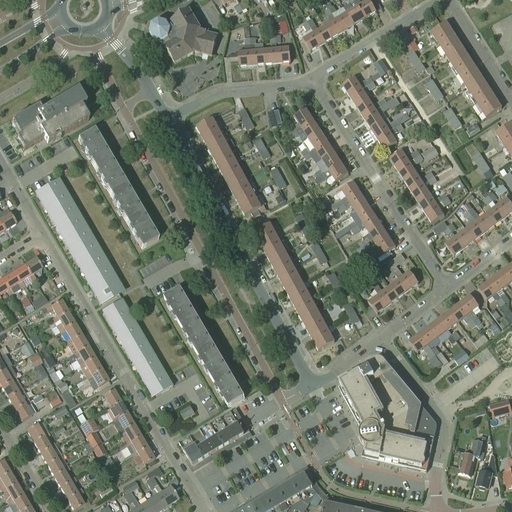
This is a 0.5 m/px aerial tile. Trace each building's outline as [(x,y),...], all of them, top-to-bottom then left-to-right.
[(220,0),(224,6),(230,3),(239,18),(244,16),(242,13),(243,12),(244,14),(247,13),(246,11),(247,10),(243,3),(239,6),(235,0),(220,0)] [(347,0),(354,10),(347,14),(354,26),(365,20),(353,0),(347,0)] [(359,0),(353,0),(365,20),(376,13),(369,1),(362,5),(359,0)] [(333,6),(323,12),(327,18),(337,13),(333,6)] [(151,27),(149,35),(153,41),(161,44),(163,43),(165,47),(164,48),(174,66),(192,56),(193,55),(194,54),(199,56),(199,55),(212,58),(217,37),(205,34),(205,33),(199,32),(200,31),(189,12),(170,23),(171,24),(167,26),(166,25),(158,23),(151,27)] [(227,13),(222,16),(228,25),(233,23),(227,13)] [(347,14),(336,21),(343,33),(354,26),(347,14)] [(309,18),(306,20),(307,23),(310,29),(313,34),(321,47),(332,40),(325,28),(318,31),(312,20),(310,20),(309,18)] [(336,21),(325,28),(332,40),(343,33),(336,21)] [(307,23),(302,26),(306,32),(310,29),(307,23)] [(446,24),(431,34),(440,48),(455,39),(446,24)] [(271,50),(263,51),(264,66),(277,65),(276,50),(276,46),(281,45),(281,37),(280,37),(280,34),(276,34),(276,38),(270,38),(271,50)] [(321,47),(313,34),(309,37),(302,41),(310,53),(321,47)] [(455,39),(440,48),(449,63),(464,53),(455,39)] [(244,52),(237,53),(239,68),(252,67),(250,52),(251,52),(251,48),(256,47),(255,40),(244,41),(245,48),(244,48),(244,52)] [(413,42),(403,49),(406,53),(404,55),(407,59),(408,58),(418,75),(425,70),(414,53),(419,50),(413,42)] [(289,48),(276,50),(277,65),(290,64),(289,48)] [(263,51),(251,52),(250,52),(252,67),(264,66),(263,51)] [(464,53),(449,63),(458,77),(474,67),(464,53)] [(354,80),(342,87),(349,99),(362,91),(367,88),(388,74),(381,62),(373,68),(377,75),(370,80),(370,79),(364,83),(364,82),(358,86),(354,80)] [(430,67),(425,70),(427,75),(430,75),(434,73),(430,67)] [(474,67),(458,77),(467,91),(483,81),(474,67)] [(388,74),(367,88),(369,92),(376,88),(373,84),(389,75),(388,74)] [(432,81),(425,85),(436,103),(443,98),(432,81)] [(483,81),(467,91),(477,106),(492,96),(483,81)] [(362,91),(349,99),(356,109),(368,101),(362,91)] [(88,122),(81,110),(81,109),(80,110),(79,110),(85,106),(85,105),(80,108),(80,107),(79,105),(79,104),(78,103),(78,102),(78,100),(78,99),(78,98),(78,97),(77,96),(76,94),(78,93),(77,92),(42,113),(38,107),(24,115),(19,115),(19,118),(11,123),(19,137),(20,137),(16,139),(24,151),(43,140),(47,146),(88,122)] [(368,101),(356,109),(363,120),(400,96),(397,92),(373,108),(368,101)] [(400,96),(363,120),(370,130),(382,123),(376,112),(379,110),(382,115),(389,111),(390,112),(399,106),(395,100),(400,97),(400,96)] [(492,96),(477,106),(486,120),(501,110),(492,96)] [(450,109),(443,114),(454,131),(461,127),(450,109)] [(244,110),(236,114),(246,132),(254,128),(244,110)] [(284,134),(282,135),(285,138),(284,139),(285,140),(313,122),(306,111),(294,119),(297,124),(283,134),(284,134)] [(278,112),(268,115),(271,129),(282,127),(278,112)] [(382,123),(370,130),(377,141),(389,133),(410,120),(407,115),(397,122),(397,123),(391,126),(388,121),(383,124),(382,123)] [(245,218),(250,215),(253,220),(260,216),(259,215),(266,211),(263,206),(260,208),(252,194),(244,179),(236,165),(228,150),(220,135),(212,120),(196,129),(204,144),(212,158),(220,173),(228,188),(236,203),(245,218)] [(389,133),(377,141),(384,152),(396,144),(392,138),(396,136),(397,137),(404,132),(401,128),(401,127),(411,120),(410,120),(389,133)] [(313,122),(285,140),(288,144),(289,143),(303,134),(308,140),(320,132),(313,122)] [(476,125),(465,132),(469,138),(480,131),(476,125)] [(511,126),(511,125),(495,135),(504,149),(511,144),(511,126)] [(93,131),(78,141),(84,152),(86,154),(87,157),(94,168),(109,159),(105,150),(102,146),(102,145),(101,144),(99,140),(94,132),(93,131)] [(311,146),(298,155),(301,159),(303,157),(304,158),(327,143),(320,132),(308,140),(311,146)] [(259,139),(252,143),(262,161),(269,157),(259,139)] [(327,143),(304,158),(306,162),(317,155),(321,162),(334,154),(327,143)] [(412,147),(407,150),(416,165),(423,161),(416,151),(415,152),(412,147)] [(432,147),(421,155),(426,163),(438,156),(432,147)] [(401,153),(390,161),(397,172),(409,164),(401,153)] [(478,153),(471,158),(482,175),(490,171),(478,153)] [(321,162),(325,167),(328,173),(341,164),(334,154),(321,162)] [(109,159),(94,168),(101,181),(102,182),(103,184),(109,195),(125,186),(121,178),(119,174),(117,172),(115,168),(109,159)] [(272,171),(268,173),(279,191),(286,187),(276,170),(281,167),(278,162),(270,167),(272,171)] [(302,174),(308,170),(303,163),(297,167),(302,174)] [(318,179),(314,182),(317,186),(331,177),(335,183),(348,175),(341,164),(328,173),(323,176),(318,179)] [(409,164),(397,172),(404,182),(415,174),(409,164)] [(433,179),(427,183),(430,187),(436,183),(437,184),(454,173),(450,168),(433,179)] [(415,174),(404,182),(411,193),(422,185),(415,174)] [(430,174),(424,178),(427,183),(433,179),(430,174)] [(511,179),(509,175),(503,179),(508,187),(511,184),(511,179)] [(495,188),(491,182),(483,188),(487,194),(495,188)] [(454,187),(457,192),(463,188),(460,183),(454,187)] [(120,294),(56,184),(37,195),(38,196),(41,195),(43,200),(41,201),(45,209),(48,207),(51,212),(48,214),(53,221),(55,220),(58,225),(55,226),(60,234),(62,232),(65,237),(63,239),(67,246),(69,245),(72,250),(70,251),(74,259),(77,257),(80,262),(77,264),(81,271),(84,270),(87,275),(84,276),(101,305),(120,294)] [(345,199),(334,206),(340,215),(345,211),(343,207),(348,203),(361,195),(354,184),(341,192),(345,199)] [(422,185),(411,193),(418,204),(429,196),(422,185)] [(125,186),(109,195),(117,208),(117,209),(119,211),(125,223),(141,213),(137,206),(135,202),(133,200),(133,199),(131,195),(125,186)] [(502,186),(494,192),(499,198),(507,192),(502,186)] [(361,195),(348,203),(355,214),(367,205),(361,195)] [(492,195),(487,198),(492,204),(496,201),(492,195)] [(429,196),(418,204),(425,215),(447,200),(444,196),(438,200),(440,204),(436,207),(429,196)] [(326,197),(315,204),(324,217),(331,213),(326,205),(330,203),(326,197)] [(487,198),(483,201),(491,212),(486,216),(494,227),(505,219),(496,208),(495,209),(492,204),(487,198)] [(447,200),(425,215),(432,225),(443,218),(439,211),(450,205),(447,200)] [(511,207),(506,200),(496,208),(505,219),(511,213),(511,207)] [(355,222),(348,227),(351,231),(374,216),(367,205),(355,214),(359,220),(355,223),(355,222)] [(472,210),(468,213),(484,235),(494,227),(486,216),(479,221),(472,210)] [(149,227),(141,213),(125,223),(133,236),(141,250),(157,241),(149,227)] [(468,213),(464,216),(471,227),(465,231),(474,243),(484,235),(468,213)] [(301,215),(294,219),(303,237),(311,233),(301,215)] [(0,221),(0,226),(4,233),(15,225),(9,216),(0,222),(0,221)] [(374,216),(351,231),(354,236),(365,229),(369,235),(381,227),(374,216)] [(443,223),(432,231),(436,237),(443,233),(450,242),(445,246),(453,258),(463,250),(455,239),(454,239),(451,234),(447,228),(443,223)] [(270,264),(278,279),(286,294),(294,308),(302,323),(310,338),(318,353),(334,344),(326,329),(318,315),(310,300),(302,285),(294,270),(285,255),(277,240),(269,225),(253,234),(262,249),(270,264)] [(451,225),(447,228),(451,234),(455,231),(451,225)] [(381,227),(369,235),(375,245),(388,237),(381,227)] [(465,231),(455,239),(463,250),(474,243),(465,231)] [(364,252),(356,258),(360,264),(375,254),(378,259),(395,248),(388,237),(375,245),(368,250),(366,245),(361,248),(364,252)] [(317,244),(310,248),(320,267),(327,263),(317,244)] [(399,255),(386,265),(390,270),(394,267),(403,261),(399,255)] [(26,266),(24,267),(30,277),(28,278),(31,283),(35,281),(32,276),(34,275),(41,270),(36,260),(26,266)] [(24,267),(15,273),(20,283),(18,284),(21,289),(23,288),(31,283),(28,278),(30,277),(24,267)] [(394,267),(390,270),(407,292),(417,285),(418,285),(408,272),(408,273),(402,278),(394,267)] [(511,272),(509,268),(498,276),(507,287),(511,283),(511,272)] [(390,270),(386,273),(394,284),(388,288),(396,300),(407,292),(390,270)] [(15,273),(3,281),(8,290),(6,292),(9,297),(12,295),(20,290),(21,289),(18,284),(20,283),(15,273)] [(334,274),(326,278),(336,296),(343,292),(334,274)] [(488,283),(497,295),(507,287),(498,276),(488,283)] [(0,302),(1,302),(0,300),(0,296),(6,292),(8,290),(3,281),(0,282),(0,302)] [(374,282),(370,286),(386,308),(396,300),(388,288),(382,293),(379,289),(374,282)] [(488,283),(478,291),(486,303),(497,295),(488,283)] [(370,307),(365,311),(371,319),(376,315),(376,316),(377,315),(386,308),(370,286),(366,289),(370,295),(369,296),(372,300),(368,303),(367,303),(370,307)] [(180,290),(164,299),(164,300),(172,313),(173,316),(180,327),(196,318),(192,310),(189,306),(188,304),(188,303),(185,299),(180,291),(180,290)] [(40,296),(34,300),(39,307),(45,303),(40,296)] [(509,302),(505,296),(500,300),(505,305),(509,302)] [(469,298),(460,305),(479,331),(482,328),(479,324),(480,324),(472,313),(478,309),(478,310),(479,309),(469,297),(469,298)] [(50,307),(45,310),(48,314),(52,311),(57,318),(58,320),(68,314),(61,302),(51,308),(50,307)] [(349,304),(342,308),(352,326),(355,324),(358,328),(361,326),(359,323),(359,322),(349,304)] [(168,388),(119,305),(104,314),(114,331),(117,330),(119,335),(117,336),(124,348),(126,346),(129,351),(127,353),(134,364),(136,363),(139,368),(136,369),(143,381),(145,379),(148,384),(146,386),(153,397),(168,388)] [(460,305),(449,313),(458,324),(462,321),(466,325),(467,325),(471,330),(471,331),(474,335),(479,332),(479,331),(460,305)] [(34,311),(31,306),(26,309),(29,314),(34,311)] [(449,313),(439,320),(448,332),(458,324),(449,313)] [(57,318),(52,321),(54,325),(59,322),(61,325),(56,328),(59,332),(63,330),(64,331),(74,326),(68,314),(58,320),(57,318)] [(196,318),(180,327),(188,340),(189,343),(196,354),(212,345),(208,337),(205,333),(204,331),(201,327),(196,318)] [(505,329),(511,324),(508,319),(501,324),(505,329)] [(439,320),(429,328),(437,339),(441,345),(447,340),(451,345),(456,342),(451,337),(448,332),(439,320)] [(495,336),(500,332),(495,324),(489,328),(495,336)] [(63,330),(59,332),(65,344),(70,341),(71,343),(81,337),(74,326),(64,331),(63,330)] [(429,328),(419,336),(427,347),(437,339),(429,328)] [(408,343),(417,356),(418,355),(417,355),(423,350),(431,361),(428,362),(435,371),(442,367),(431,352),(427,347),(419,336),(409,343),(408,343)] [(35,337),(30,340),(34,347),(39,344),(35,337)] [(70,341),(65,344),(72,355),(77,352),(78,354),(88,349),(81,337),(71,343),(70,341)] [(212,345),(196,354),(204,367),(204,368),(205,370),(212,382),(228,372),(224,365),(221,361),(220,359),(220,358),(217,354),(212,345)] [(42,349),(37,352),(41,358),(46,355),(42,349)] [(72,355),(66,359),(69,364),(75,361),(78,367),(83,364),(85,366),(94,360),(88,349),(78,354),(77,352),(72,355)] [(435,349),(431,352),(442,367),(442,366),(443,367),(448,364),(440,354),(439,355),(435,349)] [(462,353),(455,359),(460,366),(468,360),(462,353)] [(36,355),(28,360),(31,366),(28,367),(29,371),(41,364),(36,355)] [(42,361),(45,366),(48,371),(52,369),(54,368),(51,362),(48,357),(42,361)] [(83,364),(78,367),(85,378),(90,375),(91,377),(101,372),(94,360),(85,366),(83,364)] [(435,424),(421,407),(383,362),(383,361),(382,361),(381,360),(380,360),(379,360),(378,360),(377,360),(376,361),(375,361),(359,374),(358,372),(346,378),(347,380),(339,385),(340,388),(338,390),(361,432),(359,434),(359,436),(359,438),(359,440),(359,442),(360,444),(361,445),(361,446),(364,448),(361,459),(426,474),(436,429),(436,428),(436,427),(436,426),(435,425),(435,424)] [(4,372),(0,374),(0,387),(1,389),(11,383),(10,381),(14,378),(8,366),(3,369),(4,372)] [(44,373),(40,366),(35,369),(39,376),(44,373)] [(53,383),(58,380),(54,373),(52,369),(48,371),(46,372),(53,383)] [(64,383),(69,380),(65,372),(60,374),(64,383)] [(90,375),(85,378),(93,392),(108,383),(101,372),(91,377),(90,375)] [(244,400),(236,386),(228,372),(212,382),(220,395),(228,409),(244,400)] [(18,395),(16,392),(12,385),(17,382),(14,378),(10,381),(11,383),(1,389),(8,401),(18,395)] [(66,391),(67,390),(63,383),(61,384),(56,387),(60,394),(66,391)] [(24,406),(23,404),(19,396),(23,394),(21,389),(16,392),(18,395),(8,401),(14,412),(24,406)] [(69,410),(75,406),(70,398),(66,391),(60,394),(64,402),(69,410)] [(104,410),(106,414),(111,411),(110,409),(120,404),(113,392),(103,398),(109,407),(104,410)] [(40,397),(31,402),(34,405),(42,400),(40,397)] [(52,409),(61,403),(58,399),(49,404),(52,409)] [(28,401),(23,404),(24,406),(14,412),(21,424),(31,418),(25,408),(30,405),(28,401)] [(488,407),(492,419),(511,414),(508,401),(505,402),(488,407)] [(127,415),(120,404),(110,409),(111,411),(106,414),(113,425),(118,423),(116,421),(127,415)] [(63,408),(52,414),(55,420),(66,414),(63,408)] [(190,408),(180,414),(183,420),(193,414),(190,408)] [(484,408),(475,411),(477,418),(486,415),(484,408)] [(235,410),(219,419),(222,424),(232,418),(237,426),(227,432),(233,442),(249,433),(235,410)] [(85,422),(81,415),(76,418),(80,425),(85,422)] [(133,426),(127,415),(116,421),(118,423),(113,425),(117,433),(120,437),(124,434),(123,432),(133,426)] [(232,418),(222,424),(212,430),(217,438),(227,432),(237,426),(232,418)] [(219,419),(209,425),(212,430),(222,424),(219,419)] [(79,428),(86,439),(98,432),(92,420),(79,428)] [(209,425),(199,431),(213,455),(223,449),(217,438),(212,430),(209,425)] [(36,426),(26,432),(33,444),(43,438),(44,440),(49,437),(48,435),(47,433),(42,436),(36,426)] [(140,437),(133,426),(123,432),(124,434),(128,441),(124,444),(126,448),(131,445),(130,443),(140,437)] [(61,428),(52,433),(54,437),(63,432),(61,428)] [(199,431),(179,444),(192,467),(213,455),(199,431)] [(227,432),(217,438),(223,449),(233,442),(227,432)] [(78,434),(73,436),(77,443),(82,441),(78,434)] [(137,455),(147,449),(140,437),(130,443),(131,445),(126,448),(130,455),(133,460),(138,457),(137,455)] [(43,438),(33,444),(34,446),(40,455),(50,450),(51,452),(56,449),(55,447),(53,445),(49,448),(44,440),(43,438)] [(463,456),(458,475),(470,479),(475,460),(480,461),(484,445),(473,442),(469,458),(463,456)] [(88,444),(82,447),(86,455),(92,452),(88,444)] [(93,451),(98,460),(105,456),(100,447),(93,451)] [(153,460),(147,449),(137,455),(138,457),(142,464),(137,467),(140,471),(144,468),(143,466),(153,460)] [(50,450),(40,455),(46,467),(56,461),(58,463),(63,461),(61,459),(60,457),(55,459),(51,452),(50,450)] [(92,455),(85,459),(90,467),(97,463),(92,455)] [(480,473),(476,488),(478,489),(479,491),(484,492),(485,490),(488,491),(491,477),(497,478),(493,457),(485,455),(482,467),(480,474),(480,473)] [(109,459),(100,464),(106,474),(115,469),(109,459)] [(56,461),(46,467),(53,479),(63,473),(64,475),(69,472),(68,471),(67,468),(63,461),(58,463),(56,461)] [(510,473),(503,474),(505,483),(506,483),(507,490),(511,489),(511,461),(508,462),(510,473)] [(0,481),(0,482),(0,481),(0,478),(9,473),(3,462),(0,463),(0,481)] [(149,481),(145,483),(151,492),(154,490),(157,494),(161,492),(156,483),(161,480),(158,476),(161,474),(158,469),(146,476),(149,481)] [(16,485),(9,473),(0,478),(0,481),(0,482),(0,481),(0,491),(2,496),(7,493),(6,491),(16,485)] [(63,473),(53,479),(60,491),(70,485),(71,487),(76,484),(75,482),(74,480),(69,483),(64,475),(63,473)] [(241,511),(296,511),(297,511),(305,511),(310,504),(316,507),(321,498),(314,494),(304,476),(251,508),(249,506),(241,511)] [(100,492),(97,494),(101,500),(112,493),(106,484),(98,489),(100,492)] [(23,497),(16,485),(6,491),(7,493),(2,496),(9,507),(14,505),(13,503),(23,497)] [(70,485),(60,491),(67,502),(77,497),(78,499),(83,496),(82,494),(80,492),(76,494),(71,487),(70,485)] [(161,492),(157,494),(166,509),(178,501),(170,488),(162,494),(161,492)] [(129,493),(122,498),(128,507),(135,502),(129,493)] [(154,498),(147,503),(152,511),(160,511),(166,509),(157,494),(153,497),(154,498)] [(14,505),(9,507),(11,511),(23,511),(29,509),(23,497),(13,503),(14,505)] [(77,497),(67,502),(72,511),(77,511),(84,508),(85,510),(90,508),(88,506),(87,503),(82,506),(78,499),(77,497)] [(138,506),(134,509),(136,511),(152,511),(147,503),(139,508),(138,506)]
